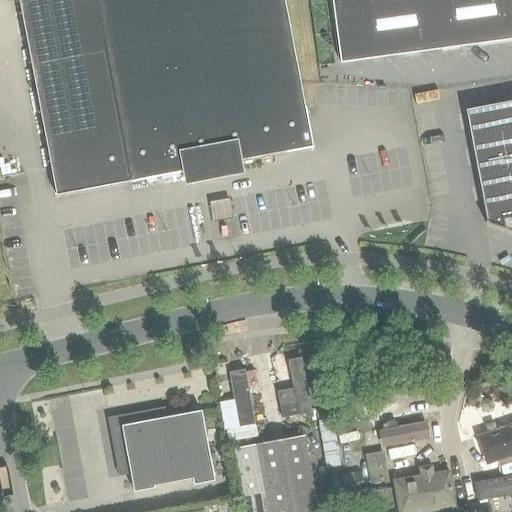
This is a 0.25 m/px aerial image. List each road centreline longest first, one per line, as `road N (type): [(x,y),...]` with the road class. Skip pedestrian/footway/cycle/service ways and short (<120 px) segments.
road 1 (unclassified): [(511,329),(418,304),(299,298),(0,367)]
road 2 (unknown): [(469,315),(448,422),(449,496)]
